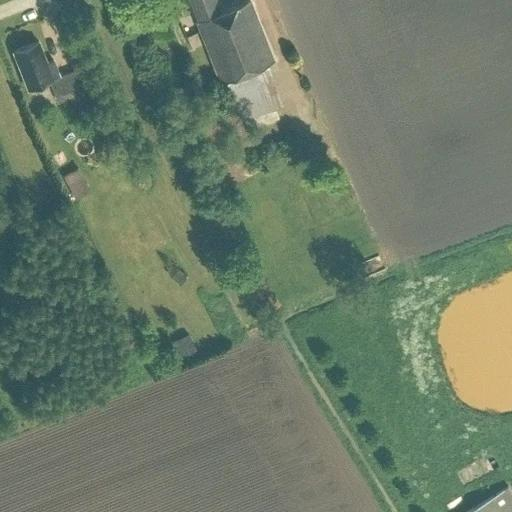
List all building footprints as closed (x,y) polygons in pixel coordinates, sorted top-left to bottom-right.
[(223,80),(238,120),(276,105),(274,98),(278,97),(266,63),(273,60),(249,0),(245,0),(219,10),(214,0),(190,0),(198,19),(195,20),(220,82),(223,80)] [(52,59),(46,61),(38,40),(13,50),(28,87),(49,79),(57,101),(90,88),(82,66),(59,75),(52,59)] [(60,152),(49,157),(54,168),(65,163),(60,152)] [(77,167),(63,175),(75,198),(89,190),(77,167)] [(191,332),(175,339),(183,355),(198,348),(191,332)] [(511,511),(511,492),(508,485),(463,511),(511,511)]
